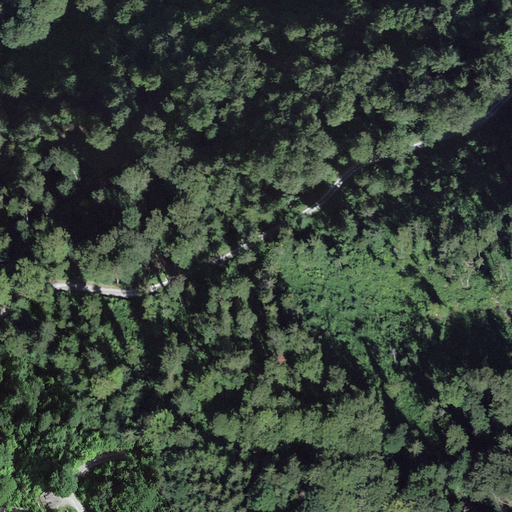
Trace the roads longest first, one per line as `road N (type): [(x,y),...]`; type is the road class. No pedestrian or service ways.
road 1 (track): [(511,87),(481,122),(402,152),(368,155),(319,202),(215,261),(126,296),(74,285),(38,290),(0,314)]
road 2 (track): [(71,511),(66,481),(107,456),(218,443),(292,459),(413,465),(443,462),(511,427)]
